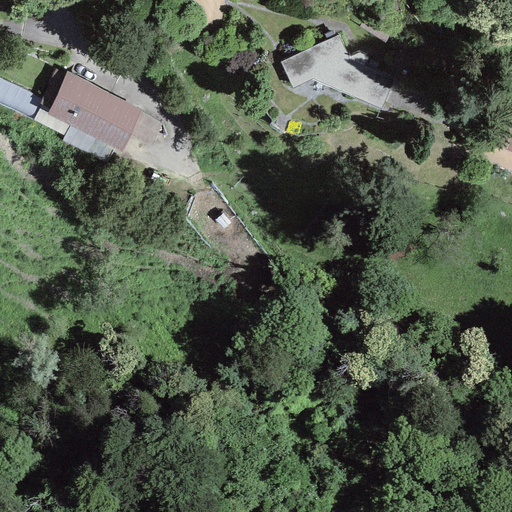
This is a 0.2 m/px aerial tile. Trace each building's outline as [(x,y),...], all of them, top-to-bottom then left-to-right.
[(337,36),(280,62),(292,88),(311,79),(380,109),(393,79),(364,66),(368,57),(358,53),(347,58),(337,36)] [(143,109),(67,72),(46,114),(69,125),(113,146),(122,151),(130,135),(140,113),(143,109)] [(64,135),(69,125),(46,114),(38,109),(33,120),(64,135)] [(161,123),(140,113),(130,135),(150,145),(161,123)] [(511,117),(507,116),(494,145),(511,152),(511,117)] [(105,162),(113,146),(69,125),(64,135),(61,141),(105,162)]
